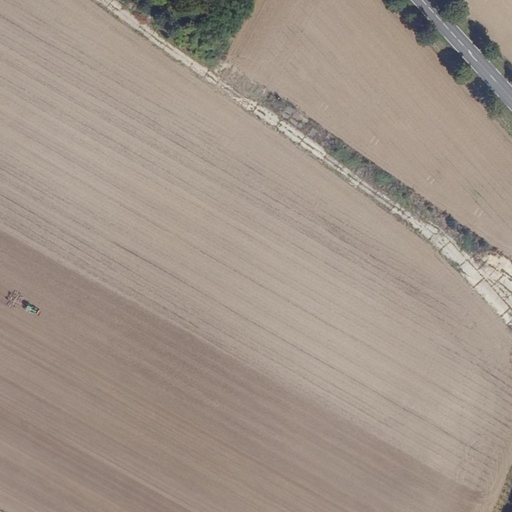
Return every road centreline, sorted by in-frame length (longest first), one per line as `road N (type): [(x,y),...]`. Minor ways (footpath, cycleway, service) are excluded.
road 1 (track): [(103,0),(446,242),(511,302)]
road 2 (primary): [(511,97),(423,0)]
